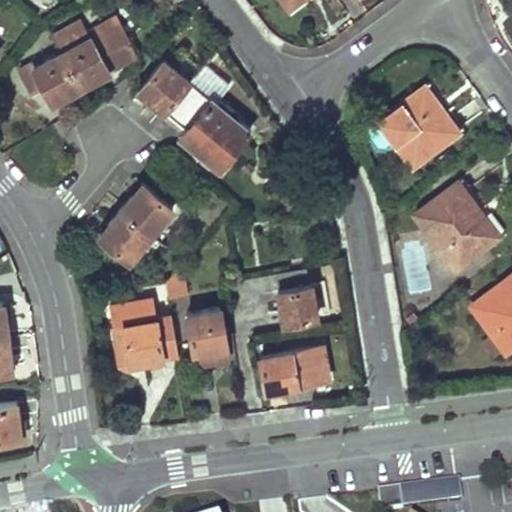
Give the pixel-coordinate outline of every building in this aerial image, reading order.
[(55,39),(61,50),(80,85),(94,77),(91,72),(106,64),(104,61),(98,51),(125,39),(114,15),(87,31),(84,26),(55,39)] [(125,39),(98,51),(104,61),(130,48),(125,39)] [(65,92),(80,85),(61,50),(33,66),(31,62),(18,68),(30,90),(43,84),(48,96),(63,87),(65,92)] [(137,87),(163,109),(187,79),(163,58),(137,87)] [(178,134),(216,166),(248,128),(214,100),(229,82),(202,60),(187,79),(163,109),(184,127),(178,134)] [(106,64),(91,72),(94,77),(109,70),(106,64)] [(444,110),(424,83),(419,86),(434,106),(432,108),(438,116),(444,110)] [(434,106),(419,86),(379,117),(413,164),(458,130),(444,110),(438,116),(432,108),(434,106)] [(63,87),(48,96),(51,99),(65,92),(63,87)] [(141,179),(119,206),(150,231),(172,206),(141,179)] [(479,209),(457,179),(414,212),(455,267),(493,239),(478,219),(474,222),(470,216),(479,209)] [(119,206),(98,231),(130,256),(150,231),(119,206)] [(498,234),(479,209),(470,216),(474,222),(478,219),(493,239),(498,234)] [(157,267),(166,275),(180,260),(170,252),(157,267)] [(306,280),(303,265),(273,270),(282,320),(317,314),(310,280),(306,280)] [(511,273),(471,303),(491,328),(503,345),(506,349),(511,344),(511,273)] [(152,317),(150,298),(106,304),(108,324),(114,323),(123,322),(128,358),(148,356),(177,352),(171,314),(152,317)] [(219,305),(185,310),(194,358),(215,354),(213,345),(226,343),(219,305)] [(128,358),(123,322),(114,323),(121,368),(150,364),(148,356),(128,358)] [(503,345),(491,328),(479,337),(491,354),(503,345)] [(7,334),(0,334),(0,368),(12,367),(7,334)] [(322,342),(258,353),(265,386),(328,375),(322,342)] [(226,343),(213,345),(215,354),(227,352),(226,343)] [(16,401),(0,402),(0,436),(20,433),(16,401)] [(379,491),(382,511),(403,509),(400,488),(379,491)]
